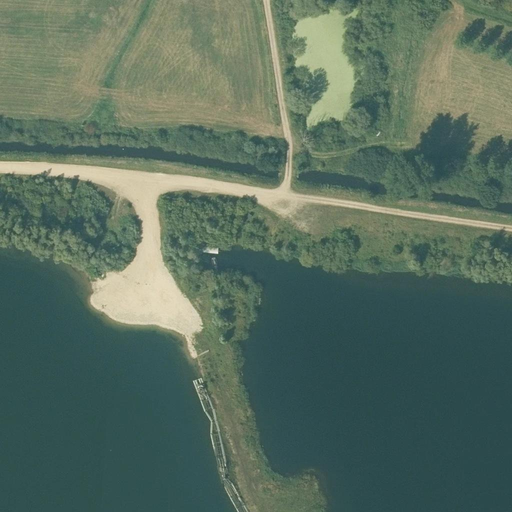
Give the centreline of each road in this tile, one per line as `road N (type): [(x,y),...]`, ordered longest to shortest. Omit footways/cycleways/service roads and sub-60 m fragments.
road 1 (track): [(0,167),(164,177),(511,226)]
road 2 (track): [(267,0),(288,142),(287,193)]
